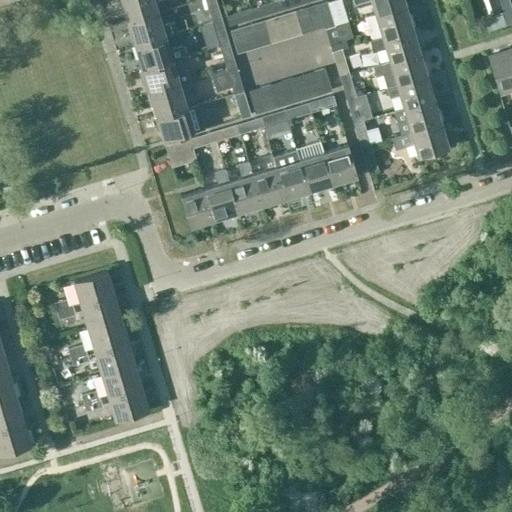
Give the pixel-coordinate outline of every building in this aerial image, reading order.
[(120,0),(126,19),(158,9),(170,5),(168,0),(120,0)] [(204,0),(211,20),(221,17),(215,0),(204,0)] [(277,11),(300,4),(298,0),(276,0),(273,1),(277,11)] [(326,0),(318,3),(324,23),(323,24),(324,26),(334,22),(326,0)] [(355,0),(370,0),(373,10),(404,0),(351,0),(352,1),(355,0)] [(404,0),(373,10),(380,34),(411,24),(404,0)] [(273,1),(251,8),(254,18),(277,11),(273,1)] [(313,27),(323,24),(324,23),(318,3),(318,1),(307,4),(313,27)] [(307,4),(295,7),(302,30),(313,27),(307,4)] [(302,30),(295,7),(284,11),(291,33),(302,30)] [(228,26),(254,18),(251,8),(225,15),(228,26)] [(158,9),(126,19),(133,43),(165,33),(177,29),(174,18),(161,22),(158,9)] [(280,37),(291,33),(284,11),(273,14),(280,37)] [(269,40),(280,37),(273,14),(262,17),(269,40)] [(221,17),(211,20),(218,44),(228,41),(221,17)] [(262,17),(251,21),(258,43),(269,40),(262,17)] [(324,26),(331,50),(347,45),(345,38),(352,36),(347,20),(344,21),(344,19),(334,22),(324,26)] [(240,24),(247,47),(258,43),(251,21),(240,24)] [(236,50),(247,47),(240,24),(229,27),(236,50)] [(411,24),(380,34),(368,37),(371,49),(384,45),(387,58),(418,48),(411,24)] [(169,46),(165,33),(133,43),(140,67),(181,54),(185,53),(182,42),(169,46)] [(236,65),(228,41),(218,44),(225,68),(236,65)] [(331,50),(338,75),(349,72),(342,48),(347,46),(347,45),(331,50)] [(498,92),(511,87),(511,50),(511,46),(486,53),(498,92)] [(418,48),(387,58),(370,63),(374,73),(390,68),(394,81),(426,72),(418,48)] [(184,67),(181,54),(140,67),(148,90),(179,81),(192,77),(188,66),(184,67)] [(231,86),(232,92),(243,88),(236,65),(225,68),(211,73),(216,90),(231,86)] [(325,65),(314,69),(321,91),(332,87),(325,65)] [(303,72),(310,94),(321,91),(314,69),(303,72)] [(299,97),(310,94),(303,72),(292,75),(299,97)] [(338,75),(345,98),(356,95),(349,72),(338,75)] [(426,72),(394,81),(402,105),(433,96),(426,72)] [(292,75),(281,78),(288,100),(299,97),(292,75)] [(281,78),(270,81),(276,104),(288,100),(281,78)] [(179,81),(148,90),(155,114),(187,105),(179,81)] [(259,85),(265,107),(276,104),(270,81),(259,85)] [(254,110),(265,107),(259,85),(248,88),(254,110)] [(243,88),(232,92),(240,117),(250,114),(243,88)] [(332,94),(308,101),(311,112),(335,104),(332,94)] [(356,95),(345,98),(352,121),(363,118),(356,95)] [(440,120),(433,96),(402,105),(409,129),(440,120)] [(308,101),(284,109),(287,119),(311,112),(308,101)] [(194,129),(187,105),(155,114),(162,138),(194,129)] [(284,109),(260,116),(263,126),(287,119),(284,109)] [(240,133),(263,126),(260,116),(236,123),(240,133)] [(370,142),(363,118),(352,121),(359,145),(370,142)] [(447,144),(440,120),(409,129),(389,135),(393,147),(412,141),(416,153),(447,144)] [(215,140),(240,133),(236,123),(212,131),(215,140)] [(212,131),(189,137),(192,147),(215,140),(212,131)] [(196,159),(192,147),(189,137),(164,145),(171,167),(196,159)] [(346,141),(322,148),(332,181),(356,174),(346,141)] [(378,168),(370,142),(359,145),(367,171),(378,168)] [(322,148),(299,156),(308,188),(332,181),(322,148)] [(285,195),(275,163),(271,151),(260,155),(263,166),(251,170),(261,202),(285,195)] [(299,156),(275,163),(285,195),(287,201),(301,197),(299,191),(308,188),(299,156)] [(261,202),(251,170),(248,159),(236,162),(240,173),(227,177),(237,210),(261,202)] [(216,180),(203,184),(213,217),(237,210),(227,177),(224,166),(212,169),(216,180)] [(189,224),(213,217),(203,184),(179,191),(189,224)] [(74,278),(81,301),(113,292),(106,268),(74,278)] [(81,301),(88,324),(120,315),(113,292),(81,301)] [(57,308),(74,303),(72,295),(55,300),(57,308)] [(77,312),(74,303),(57,308),(60,317),(77,312)] [(120,315),(88,324),(94,347),(127,338),(120,315)] [(134,361),(127,338),(94,347),(101,370),(134,361)] [(71,354),(87,349),(85,341),(68,345),(71,354)] [(0,349),(0,374),(9,372),(2,349),(0,349)] [(90,358),(87,349),(71,354),(73,363),(90,358)] [(134,361),(101,370),(108,393),(140,383),(134,361)] [(0,374),(0,400),(16,395),(9,372),(0,374)] [(147,407),(140,383),(108,393),(115,417),(147,407)] [(84,400),(101,395),(98,386),(82,391),(84,400)] [(16,395),(0,400),(0,425),(23,419),(16,395)] [(103,404),(101,395),(84,400),(87,409),(103,404)] [(0,451),(30,442),(23,419),(0,425),(0,451)] [(0,500),(4,510),(25,501),(17,483),(0,490),(0,500)]
